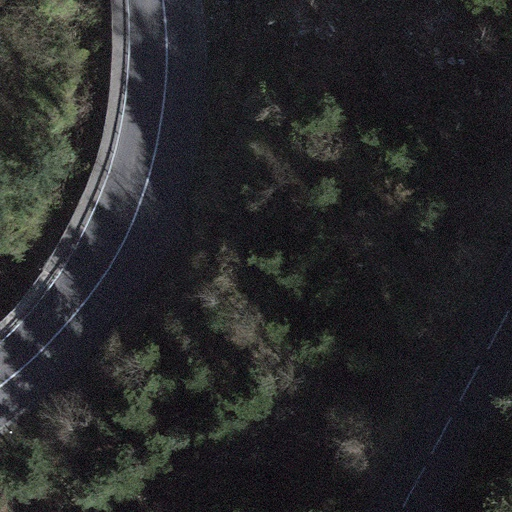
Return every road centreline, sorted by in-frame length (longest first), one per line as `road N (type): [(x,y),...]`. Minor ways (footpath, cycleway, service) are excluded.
road 1 (secondary): [(158,0),(162,70),(137,234),(77,343),(0,405)]
road 2 (secondary): [(394,511),(511,305)]
